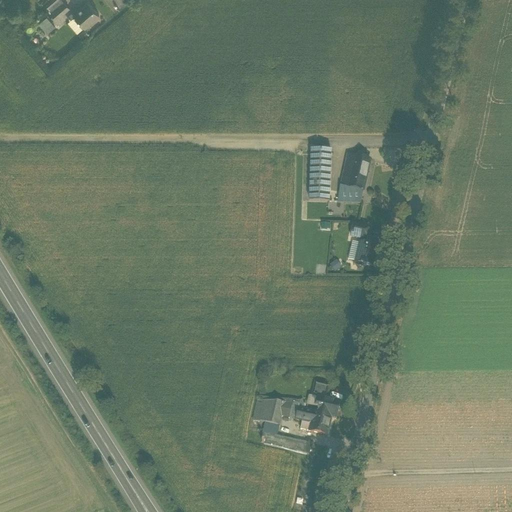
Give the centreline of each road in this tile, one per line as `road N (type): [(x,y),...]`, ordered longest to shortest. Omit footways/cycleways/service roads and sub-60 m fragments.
road 1 (tertiary): [(342,511),(462,0)]
road 2 (secondary): [(147,511),(0,269)]
road 3 (track): [(351,470),(511,467)]
